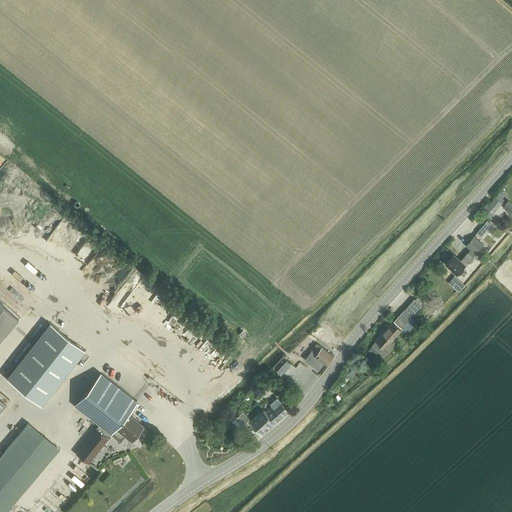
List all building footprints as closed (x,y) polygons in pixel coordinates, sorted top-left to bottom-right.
[(483,212),(490,218),(502,203),(495,197),(483,212)] [(465,265),(470,260),(472,262),(475,259),(472,257),(475,254),(476,254),(484,244),(474,235),(466,245),(470,249),(460,261),(453,255),(446,263),(452,268),(451,270),(456,274),(464,265),(465,265)] [(454,285),(459,290),(462,293),(467,287),(459,280),(454,285)] [(0,340),(18,320),(0,304),(0,340)] [(383,333),(378,339),(373,344),(381,352),(384,349),(382,347),(390,338),(391,340),(412,316),(404,309),(398,316),(383,332),(383,333)] [(50,323),(6,378),(41,405),(85,350),(50,323)] [(311,352),(305,360),(319,370),(325,362),(328,364),(334,356),(317,343),(311,352)] [(296,355),(291,361),(296,365),(301,358),(296,355)] [(287,360),(276,371),(281,375),(291,364),(287,360)] [(100,373),(74,405),(99,425),(96,428),(108,437),(110,434),(120,442),(125,436),(131,440),(143,426),(127,413),(136,401),(100,373)] [(0,410),(6,404),(9,400),(0,392),(0,410)] [(330,401),(333,405),(336,408),(341,403),(339,401),(341,399),(338,395),(330,401)] [(264,410),(251,421),(262,434),(277,421),(289,411),(281,402),(277,398),(271,404),(273,406),(266,412),(264,410)] [(234,416),(242,426),(251,418),(242,409),(234,416)] [(0,511),(5,511),(59,448),(28,422),(0,456),(0,511)] [(108,437),(96,428),(76,454),(88,463),(108,437)]
